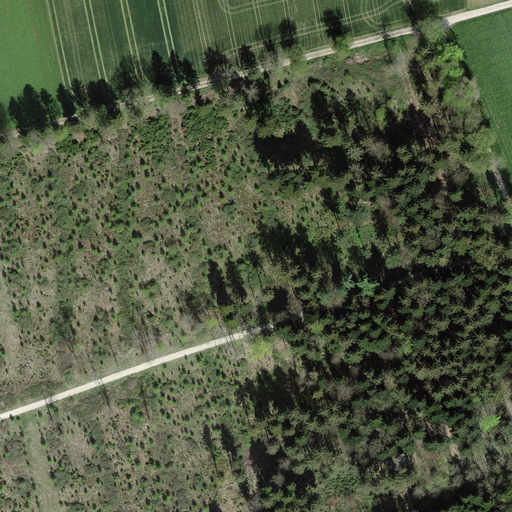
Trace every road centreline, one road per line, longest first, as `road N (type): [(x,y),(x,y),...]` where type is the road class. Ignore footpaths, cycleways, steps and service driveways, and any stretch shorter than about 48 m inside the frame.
road 1 (track): [(511,255),(453,263),(0,416)]
road 2 (track): [(436,23),(0,136)]
road 3 (track): [(511,217),(436,23)]
road 4 (track): [(511,471),(379,511)]
